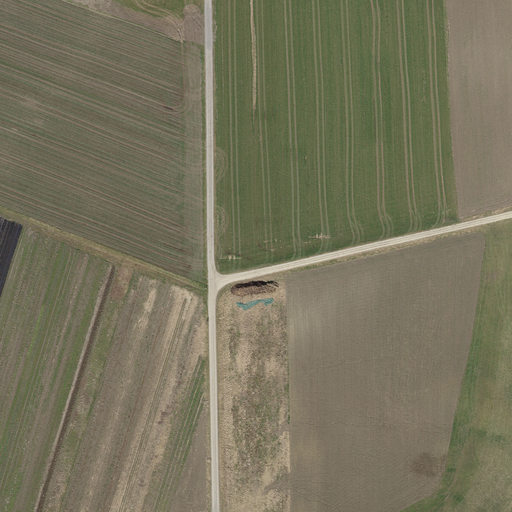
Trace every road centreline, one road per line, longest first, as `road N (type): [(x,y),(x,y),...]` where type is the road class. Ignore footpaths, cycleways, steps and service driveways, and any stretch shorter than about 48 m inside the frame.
road 1 (track): [(215,511),(207,0)]
road 2 (track): [(211,283),(511,214)]
